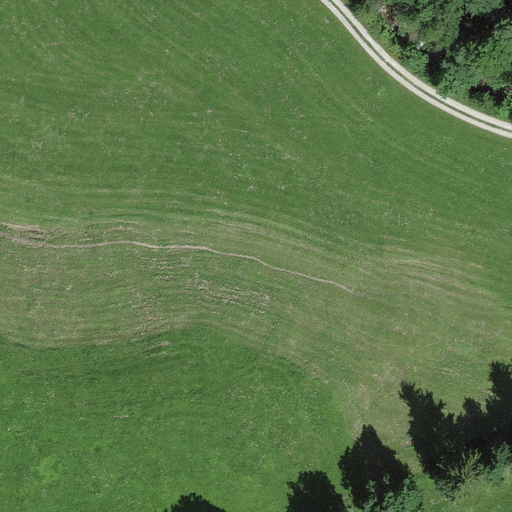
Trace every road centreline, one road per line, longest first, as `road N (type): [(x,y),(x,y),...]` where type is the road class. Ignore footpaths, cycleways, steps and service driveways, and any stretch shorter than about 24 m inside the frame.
road 1 (track): [(336,0),(374,42),(466,115),(511,130)]
road 2 (track): [(511,439),(477,441),(319,511)]
